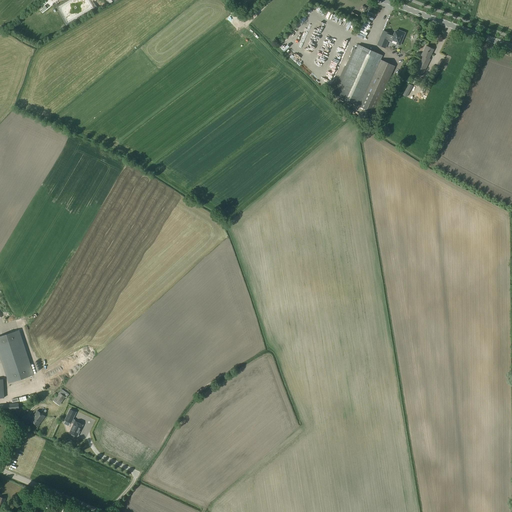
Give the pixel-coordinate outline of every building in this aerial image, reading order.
[(384,31),(378,45),(386,48),(389,40),(392,42),(393,39),(397,41),(396,43),(400,45),(405,33),(395,29),(393,34),(384,31)] [(329,61),(335,64),(343,43),(341,42),(339,49),(335,48),(333,52),(335,53),(334,56),(331,55),(329,61)] [(358,45),(335,95),(375,113),(396,66),(380,59),(382,55),(358,45)] [(426,46),(421,55),(422,56),(422,55),(429,58),(433,50),(426,46)] [(422,55),(414,72),(422,76),(430,59),(422,55)] [(324,73),(330,75),(333,66),(325,63),(323,66),(326,67),(324,73)] [(404,93),(410,82),(407,81),(401,91),(404,93)] [(19,331),(0,337),(0,353),(10,383),(33,375),(19,331)] [(61,389),(59,392),(65,397),(65,398),(66,399),(69,394),(61,389)] [(57,392),(51,401),(58,406),(64,397),(57,392)] [(18,403),(0,404),(0,412),(19,410),(18,403)] [(70,409),(65,420),(71,423),(71,422),(74,424),(69,433),(71,434),(71,435),(74,436),(75,436),(77,436),(83,425),(74,421),(74,420),(72,419),(76,412),(70,409)] [(37,410),(30,421),(38,426),(45,416),(37,410)] [(50,506),(51,503),(49,502),(46,501),(43,501),(40,500),(40,503),(39,505),(43,506),(42,510),(46,511),(48,511),(49,509),(50,506)]
